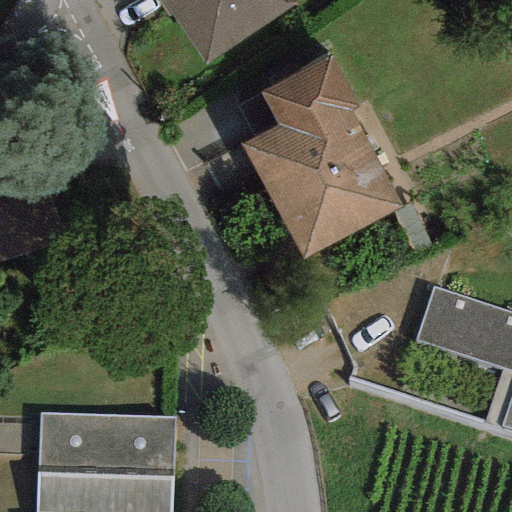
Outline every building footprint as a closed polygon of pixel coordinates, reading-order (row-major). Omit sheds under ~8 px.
[(157,0),(202,65),(294,2),(292,0),(157,0)] [(276,126),(239,146),(300,260),(400,206),(349,111),(357,107),(328,55),(258,92),(276,126)] [(0,220),(0,258),(12,254),(0,220)] [(511,313),(430,287),(412,342),(499,371),(482,421),(511,431),(511,313)] [(172,511),(175,421),(38,416),(34,511),(172,511)]
